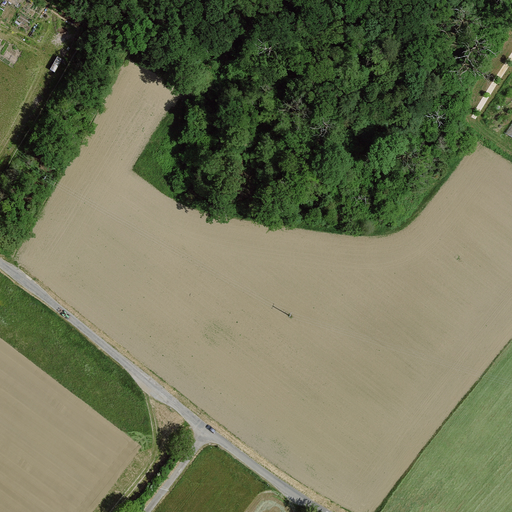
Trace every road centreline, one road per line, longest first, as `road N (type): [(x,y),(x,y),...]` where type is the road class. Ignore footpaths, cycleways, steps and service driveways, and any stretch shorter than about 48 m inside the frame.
road 1 (unclassified): [(324,511),(210,432),(0,262)]
road 2 (track): [(106,511),(186,412)]
